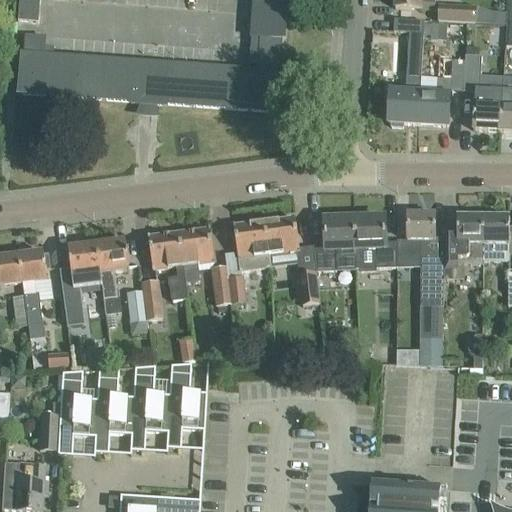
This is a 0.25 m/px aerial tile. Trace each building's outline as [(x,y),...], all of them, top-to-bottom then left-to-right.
[(18,0),(17,23),(29,24),(38,24),(39,0),(18,0)] [(421,0),(395,0),(395,10),(415,12),(433,13),(434,2),(421,1),(421,0)] [(250,59),(279,61),(280,41),(283,41),(286,9),(252,6),(250,38),(252,38),(250,59)] [(439,25),(474,27),(475,11),(440,9),(439,25)] [(495,16),(494,28),(507,29),(507,16),(495,16)] [(388,125),(419,127),(421,96),(420,96),(424,23),(415,23),(394,21),(394,34),(409,35),(406,95),(390,94),(388,125)] [(431,26),(429,42),(445,43),(446,27),(431,26)] [(166,107),(166,106),(169,66),(54,58),(54,50),(43,49),(44,39),(37,39),(37,37),(31,37),(31,38),(25,37),(23,53),(21,53),(20,56),(17,56),(16,67),(21,67),(20,76),(19,96),(131,104),(131,105),(166,107)] [(467,49),(466,58),(466,64),(465,86),(480,87),(482,59),(473,58),(473,49),(467,49)] [(278,75),(279,61),(250,59),(250,66),(259,66),(258,73),(249,72),(246,112),(278,114),(281,75),(278,75)] [(421,96),(419,127),(448,129),(450,93),(463,94),(464,86),(465,86),(466,64),(457,64),(453,63),(453,72),(445,71),(444,81),(437,81),(436,97),(421,96)] [(166,106),(246,112),(249,72),(169,66),(166,106)] [(511,79),(504,79),(503,94),(501,133),(511,134),(511,79)] [(473,132),(501,133),(503,94),(475,93),(473,132)] [(443,310),(443,283),(443,272),(444,242),(435,242),(435,217),(407,216),(407,236),(407,243),(420,243),(420,310),(420,322),(428,322),(427,370),(440,371),(441,322),(443,322),(443,310)] [(479,269),(483,264),(483,263),(482,263),(483,218),(457,218),(457,232),(444,232),(444,242),(443,272),(443,283),(463,283),(463,268),(469,268),(470,268),(479,269)] [(483,263),(483,264),(508,265),(508,257),(511,257),(511,228),(509,229),(509,218),(483,218),(482,263),(483,263)] [(385,220),(354,221),(356,252),(356,272),(360,272),(360,275),(376,274),(376,271),(377,271),(377,272),(399,272),(398,244),(385,245),(385,220)] [(295,221),(264,225),(270,269),(300,266),(298,254),(300,254),(295,221)] [(336,253),(356,252),(354,221),(325,223),(325,247),(313,248),(316,268),(316,274),(337,274),(336,253)] [(270,271),(270,269),(264,225),(234,229),(236,248),(240,275),(270,271)] [(179,236),(188,303),(188,302),(186,287),(200,285),(197,267),(214,265),(213,252),(210,232),(179,236)] [(188,303),(179,236),(148,240),(151,260),(153,273),(176,270),(177,280),(168,282),(173,305),(188,303)] [(102,289),(105,310),(107,319),(122,316),(118,291),(117,292),(114,275),(129,273),(127,258),(129,258),(129,255),(127,255),(125,243),(97,246),(102,289)] [(68,250),(74,292),(102,289),(97,246),(68,250)] [(23,285),(25,299),(29,330),(43,328),(39,297),(36,297),(35,283),(47,282),(46,272),(50,271),(48,256),(44,257),(44,255),(19,258),(23,285)] [(0,288),(23,285),(19,258),(0,260),(0,288)] [(232,303),(229,281),(228,276),(227,276),(226,271),(211,273),(216,311),(233,308),(232,303)] [(317,275),(298,277),(302,309),(321,307),(317,275)] [(246,305),(246,301),(242,279),(229,281),(232,303),(233,308),(246,305)] [(158,285),(142,287),(143,294),(147,324),(161,323),(162,322),(158,285)] [(149,336),(148,332),(143,294),(127,296),(132,338),(149,336)] [(17,331),(29,330),(25,299),(13,301),(17,331)] [(482,372),(483,338),(476,338),(468,346),(468,354),(474,360),(474,372),(482,372)] [(70,368),(68,355),(51,357),(52,370),(70,368)] [(171,368),(170,397),(168,435),(167,455),(168,455),(168,451),(180,452),(181,432),(204,433),(203,453),(204,453),(209,366),(208,366),(206,395),(192,395),(193,367),(171,368)] [(168,435),(170,397),(155,397),(156,369),(136,371),(134,400),(131,438),(130,458),(132,458),(132,453),(145,454),(146,434),(168,435)] [(98,402),(95,440),(94,460),(96,460),(96,456),(109,456),(110,437),(131,438),(134,400),(118,399),(120,372),(99,373),(98,402)] [(74,439),(95,440),(98,402),(82,402),(84,374),(63,376),(59,438),(58,458),(73,459),(74,439)] [(25,391),(26,378),(11,378),(11,390),(25,391)] [(0,396),(0,429),(7,430),(10,397),(0,396)] [(58,454),(60,407),(53,406),(53,420),(41,419),(39,453),(58,454)] [(47,499),(48,485),(45,485),(46,468),(5,466),(2,511),(42,511),(44,499),(47,499)] [(439,511),(441,493),(441,491),(372,486),(371,488),(371,500),(369,511),(439,511)] [(200,511),(201,503),(134,499),(133,511),(120,511),(200,511)]
